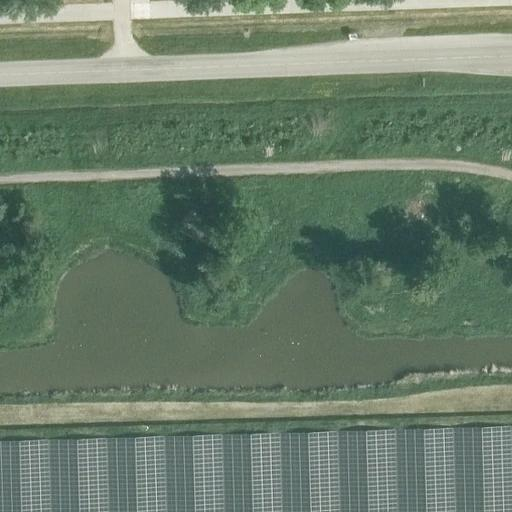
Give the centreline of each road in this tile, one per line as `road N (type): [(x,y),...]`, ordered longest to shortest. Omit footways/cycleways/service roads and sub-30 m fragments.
road 1 (tertiary): [(120,70),(511,55)]
road 2 (tertiary): [(0,74),(120,70)]
